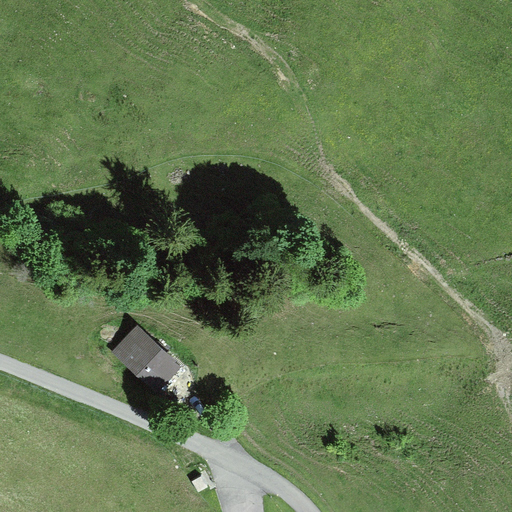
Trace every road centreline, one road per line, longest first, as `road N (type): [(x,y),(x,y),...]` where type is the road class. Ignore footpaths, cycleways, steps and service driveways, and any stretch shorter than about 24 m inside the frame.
road 1 (track): [(196,0),(278,57),(339,185),(481,328),(511,409)]
road 2 (unclassified): [(309,511),(247,468),(0,363)]
